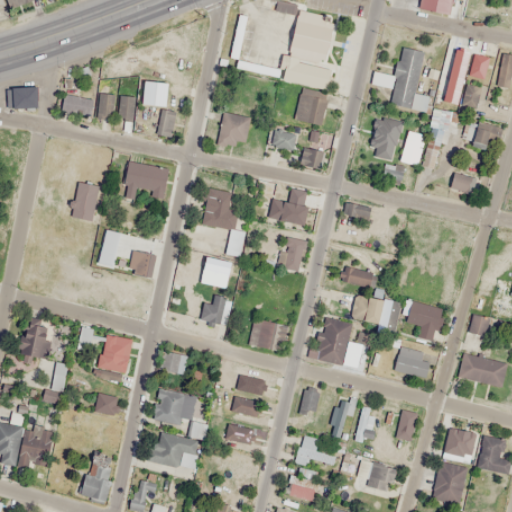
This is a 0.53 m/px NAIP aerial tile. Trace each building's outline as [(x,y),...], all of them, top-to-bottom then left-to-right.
[(292,15),(294,4),(278,0),(276,0),(274,9),(292,15)] [(414,0),(414,6),(446,11),(447,0),(414,0)] [(289,52),(326,59),(333,18),(296,11),(289,52)] [(237,60),(245,16),(237,15),(228,57),(233,58),(217,143),(239,147),(244,123),(253,125),(262,78),(277,81),(279,68),(237,60)] [(419,51),(399,48),(395,76),(372,73),(371,84),(391,87),(389,104),(411,107),(419,51)] [(494,86),(506,89),(511,62),(511,55),(501,53),(494,86)] [(482,79),(488,58),(473,54),(467,74),(482,79)] [(324,87),(327,66),(285,60),(282,81),(324,87)] [(473,109),(481,88),(467,82),(459,103),(473,109)] [(36,87),(6,87),(6,109),(36,109),(36,87)] [(322,121),(321,90),(296,91),(297,122),(322,121)] [(113,117),(113,94),(97,94),(97,117),(113,117)] [(115,119),(130,122),(135,97),(120,94),(115,119)] [(92,113),(91,95),(60,96),(60,114),(92,113)] [(173,109),(158,109),(157,135),(172,135),(173,109)] [(378,116),(367,153),(389,160),(401,123),(378,116)] [(467,144),(483,151),(494,126),(479,119),(467,144)] [(272,147),(295,148),(296,132),(273,130),(272,147)] [(308,143),(317,147),(322,137),(314,132),(308,143)] [(321,166),(321,149),(300,149),(300,166),(321,166)] [(390,179),(393,170),(384,168),(381,177),(390,179)] [(447,188),(469,196),(475,179),(453,171),(447,188)] [(231,192),(207,188),(201,222),(228,227),(224,254),(241,257),(247,214),(228,211),(231,192)] [(302,224),(306,191),(286,188),(282,221),(302,224)] [(342,213),(365,220),(369,209),(345,202),(342,213)] [(292,269),(301,253),(290,247),(281,263),(292,269)] [(148,276),(151,253),(131,250),(127,273),(148,276)] [(338,279),(367,288),(372,273),(343,264),(338,279)] [(511,281),(496,279),(489,316),(511,320),(511,281)] [(202,302),(199,321),(224,325),(228,297),(212,294),(210,304),(202,302)] [(382,301),(356,294),(349,317),(375,325),(382,301)] [(432,340),(439,307),(409,301),(405,323),(418,326),(416,337),(432,340)] [(487,319),(473,314),(466,330),(481,336),(487,319)] [(315,356),(337,363),(348,328),(339,325),(340,321),(327,317),(315,356)] [(278,347),(278,322),(250,322),(250,347),(278,347)] [(96,329),(79,328),(78,345),(83,345),(81,365),(93,366),(96,329)] [(97,367),(123,373),(130,340),(104,335),(97,367)] [(393,371),(422,376),(426,353),(397,348),(393,371)] [(180,375),(187,358),(170,352),(164,369),(180,375)] [(61,392),(68,364),(55,361),(48,388),(61,392)] [(229,411),(256,417),(260,402),(258,402),(263,381),(238,375),(229,411)] [(300,407),(312,411),(319,391),(307,386),(300,407)] [(190,420),(194,395),(157,389),(152,419),(178,424),(179,418),(190,420)] [(106,394),(94,394),(93,412),(105,413),(106,394)] [(349,402),(338,398),(325,434),(337,439),(349,402)] [(370,407),(357,407),(357,434),(370,434),(370,407)] [(393,438),(407,442),(414,414),(401,410),(393,438)] [(187,437),(201,439),(204,423),(189,421),(187,437)] [(255,430),(228,422),(224,437),(251,445),(255,430)] [(22,429),(22,426),(3,423),(0,441),(0,463),(28,468),(29,459),(44,461),(47,438),(39,436),(40,429),(33,428),(33,431),(22,429)] [(475,432),(446,427),(442,453),(471,457),(475,432)] [(331,464),(334,455),(313,449),(316,438),(300,434),(293,463),(308,466),(310,459),(331,464)] [(475,464),(497,469),(505,440),(483,434),(475,464)] [(79,494),(99,500),(112,457),(92,451),(79,494)] [(195,455),(181,452),(179,465),(192,468),(195,455)] [(317,491),(317,469),(289,469),(289,491),(317,491)] [(130,509),(144,511),(150,483),(136,480),(130,509)]
